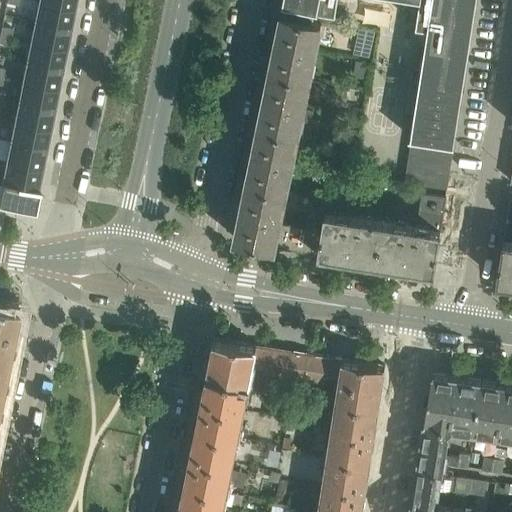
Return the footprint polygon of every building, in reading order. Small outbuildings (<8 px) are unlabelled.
[(283,0),(283,2),(283,1),(283,3),(287,4),(285,12),(313,18),(315,9),(319,10),(336,12),(337,0),(420,0),(416,25),(428,26),(423,61),(421,61),(410,135),(409,135),(409,136),(454,143),(455,142),(454,142),(476,0),(283,0)] [(38,1),(34,21),(70,28),(74,8),(38,1)] [(281,12),(275,40),(316,48),(322,20),(313,18),(285,12),(281,12)] [(34,21),(30,41),(66,48),(70,28),(34,21)] [(1,26),(0,33),(0,34),(11,37),(13,29),(1,26)] [(0,34),(0,42),(9,45),(11,37),(0,34)] [(316,48),(275,40),(270,67),(311,76),(313,63),(316,50),(316,48)] [(30,41),(25,61),(61,68),(66,48),(30,41)] [(324,65),(327,52),(316,50),(313,63),(324,65)] [(356,60),(354,77),(365,79),(368,61),(356,60)] [(25,61),(21,81),(57,88),(61,68),(25,61)] [(311,76),(270,67),(264,95),(305,103),(306,96),(309,81),(311,76)] [(21,81),(17,100),(53,108),(57,88),(21,81)] [(318,98),(320,83),(309,81),(306,96),(318,98)] [(305,103),(264,95),(258,124),(299,133),(305,103)] [(17,100),(13,121),(49,128),(53,108),(17,100)] [(354,106),(352,115),(361,117),(362,107),(354,106)] [(324,110),(322,122),(330,124),(335,120),(337,113),(324,110)] [(13,121),(9,140),(45,148),(49,128),(13,121)] [(299,133),(258,124),(252,152),(293,161),(299,133)] [(348,135),(346,143),(353,144),(355,137),(348,135)] [(448,188),(454,143),(409,136),(402,180),(448,188)] [(9,140),(5,161),(41,168),(45,148),(9,140)] [(293,161),(252,152),(246,180),(287,188),(293,161)] [(5,161),(1,180),(37,188),(41,168),(5,161)] [(1,180),(0,186),(0,201),(33,209),(37,188),(1,180)] [(287,188),(246,180),(241,207),(281,215),(287,188)] [(422,192),(420,208),(443,213),(446,196),(422,192)] [(281,215),(241,207),(235,237),(237,238),(237,239),(275,246),(280,222),(281,215)] [(434,271),(441,229),(443,213),(420,208),(417,225),(383,220),(376,262),(434,271)] [(326,211),(323,229),(319,252),(376,262),(383,220),(326,211)] [(323,229),(280,222),(275,246),(319,252),(323,229)] [(511,240),(504,239),(497,281),(511,282),(511,240)] [(0,361),(5,362),(11,335),(16,307),(0,304),(0,361)] [(254,365),(258,345),(214,338),(207,372),(251,382),(254,365)] [(286,389),(291,350),(258,345),(254,365),(251,382),(285,388),(286,389)] [(304,379),(309,353),(291,350),(286,389),(294,390),(295,378),(304,379)] [(343,358),(309,353),(304,379),(326,383),(327,376),(340,379),(343,358)] [(385,365),(343,358),(340,379),(336,401),(378,408),(385,365)] [(240,437),(251,382),(207,372),(195,427),(240,437)] [(453,423),(461,376),(432,372),(425,419),(453,423)] [(475,427),(483,380),(461,376),(453,423),(475,427)] [(501,431),(508,384),(483,380),(475,427),(501,431)] [(511,432),(511,384),(508,384),(501,431),(511,432)] [(285,388),(283,397),(292,399),(294,390),(286,389),(285,388)] [(378,408),(336,401),(328,457),(370,463),(378,408)] [(453,423),(425,419),(419,460),(446,465),(453,423)] [(286,426),(282,448),(293,450),(296,427),(286,426)] [(240,437),(195,427),(185,481),(229,490),(230,485),(233,469),(240,437)] [(469,468),(471,453),(460,452),(459,456),(450,455),(449,465),(469,468)] [(472,452),(471,462),(478,463),(480,454),(472,452)] [(505,459),(484,455),(482,469),(503,472),(505,459)] [(361,511),(370,463),(328,457),(320,510),(330,511),(361,511)] [(244,487),(247,471),(233,469),(230,485),(244,487)] [(272,470),(269,479),(278,482),(281,473),(272,470)] [(442,490),(444,474),(417,470),(412,500),(433,504),(437,504),(439,490),(442,490)] [(475,493),(477,479),(467,477),(465,492),(475,493)] [(485,495),(487,481),(477,479),(475,493),(485,495)] [(185,481),(178,511),(224,511),(229,490),(185,481)] [(511,484),(500,483),(499,490),(511,491),(511,484)] [(431,511),(433,504),(412,500),(410,511),(431,511)]
